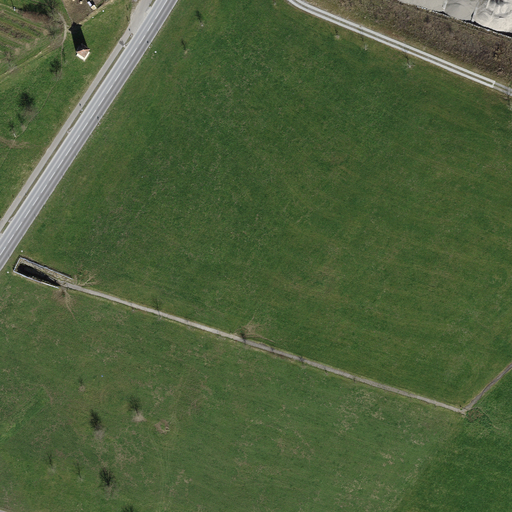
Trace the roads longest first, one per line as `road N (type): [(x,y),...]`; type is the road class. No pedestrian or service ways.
road 1 (secondary): [(0,253),(165,0)]
road 2 (track): [(149,0),(0,224)]
